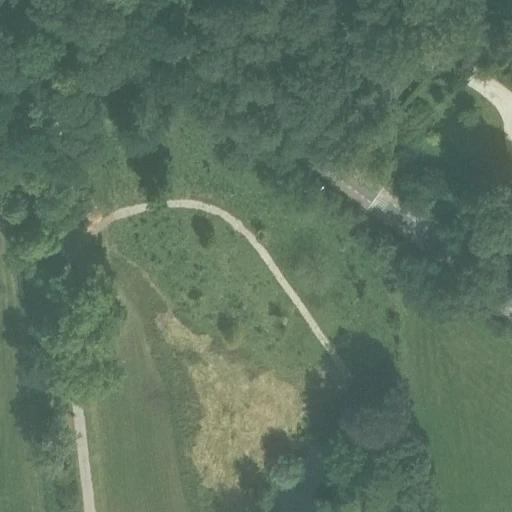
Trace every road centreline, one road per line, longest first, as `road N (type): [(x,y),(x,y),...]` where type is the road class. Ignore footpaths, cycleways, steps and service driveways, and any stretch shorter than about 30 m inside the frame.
road 1 (primary): [(327,164),(104,0)]
road 2 (primary): [(511,306),(327,164)]
road 3 (unclassified): [(327,164),(466,0)]
